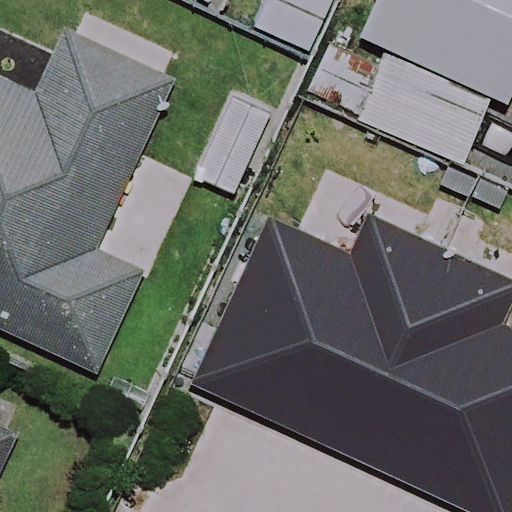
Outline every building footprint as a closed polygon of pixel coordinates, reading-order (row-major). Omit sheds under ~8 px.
[(511,0),(380,0),(367,29),(511,95),(511,0)] [(166,84),(66,40),(49,80),(0,58),(0,320),(137,381),(178,290),(92,252),(166,84)] [(233,93),(195,171),(244,195),(281,117),(233,93)] [(351,461),(447,248),(369,212),(349,254),(267,216),(191,386),(351,461)] [(511,278),(447,248),(351,461),(462,511),(511,511),(511,328),(501,323),(511,298),(511,278)] [(0,457),(11,431),(0,426),(0,457)]
